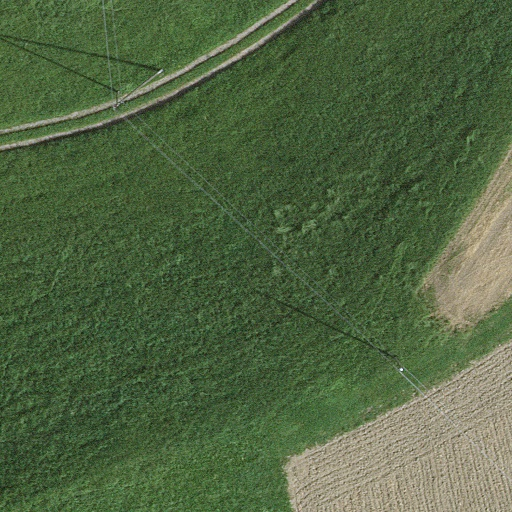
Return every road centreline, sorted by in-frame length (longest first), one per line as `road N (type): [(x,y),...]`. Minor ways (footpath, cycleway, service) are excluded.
road 1 (track): [(313,0),(215,71),(95,129),(0,147)]
road 2 (track): [(324,432),(511,324)]
